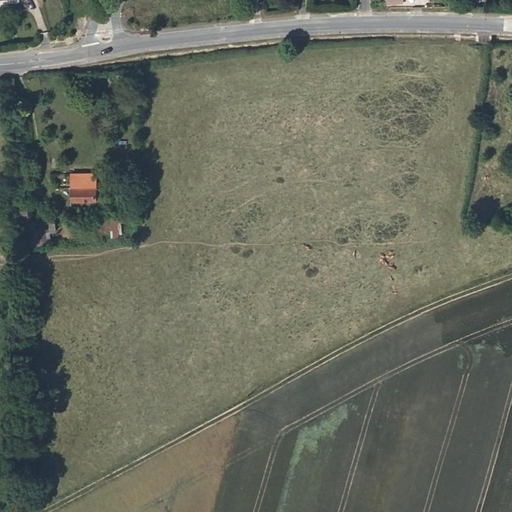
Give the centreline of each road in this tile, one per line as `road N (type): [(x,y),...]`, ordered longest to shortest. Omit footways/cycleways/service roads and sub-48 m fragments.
road 1 (track): [(44,511),(417,310),(511,275)]
road 2 (secondary): [(511,25),(269,25),(121,46)]
